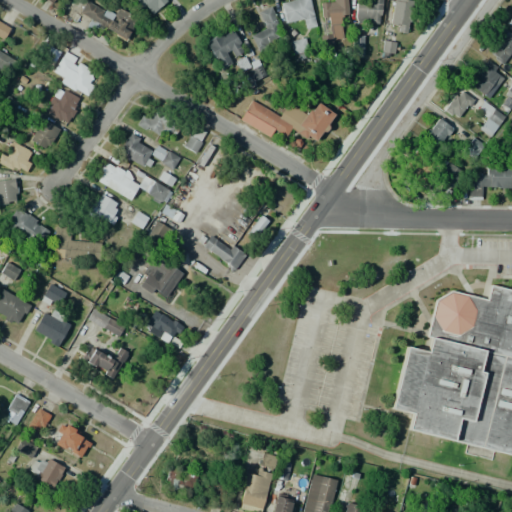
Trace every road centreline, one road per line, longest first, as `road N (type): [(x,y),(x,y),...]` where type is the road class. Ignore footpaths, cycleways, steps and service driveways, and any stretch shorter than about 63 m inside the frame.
road 1 (tertiary): [(93,511),(465,0)]
road 2 (residential): [(328,189),(13,0)]
road 3 (residential): [(217,0),(157,46),(58,185)]
road 4 (residential): [(511,220),(307,217)]
road 5 (residential): [(150,438),(0,350)]
